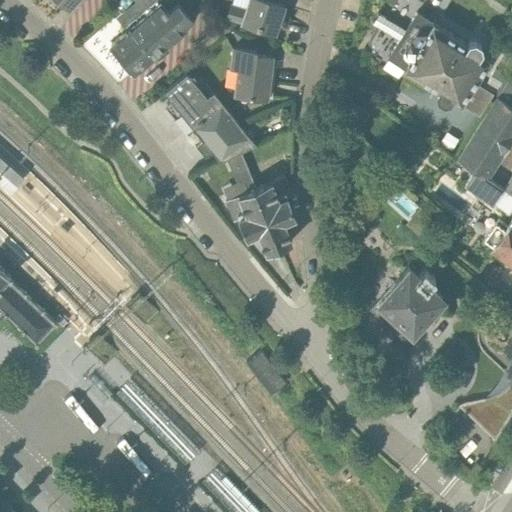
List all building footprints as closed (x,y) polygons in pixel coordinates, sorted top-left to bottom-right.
[(192,2),(190,0),(140,0),(143,3),(124,19),(128,24),(125,26),(127,28),(110,43),(135,71),(184,28),(183,27),(195,16),(187,6),(192,2)] [(275,31),(283,4),(269,0),(231,0),(226,17),(275,31)] [(406,68),(426,80),(439,89),(437,92),(438,98),(444,101),(449,100),(451,97),(461,103),(489,59),(480,53),(482,49),(481,43),(475,40),(469,41),(467,45),(434,23),(433,22),(432,22),(417,12),(405,30),(393,21),(387,30),(400,39),(388,56),(404,67),(406,68)] [(201,54),(231,30),(226,24),(223,26),(219,20),(205,31),(208,35),(194,46),(201,54)] [(267,98),(272,56),(256,54),(256,51),(232,48),(230,68),(238,68),(235,94),(267,98)] [(186,131),(222,102),(193,67),(163,91),(173,102),(167,107),(186,131)] [(511,72),(504,85),(493,102),(456,158),(476,171),(487,177),(511,138),(511,72)] [(257,145),(222,102),(186,131),(205,155),(211,150),(220,161),(226,158),(241,152),(257,145)] [(0,180),(13,193),(27,177),(0,152),(0,180)] [(230,167),(231,168),(245,162),(241,152),(226,158),(230,167)] [(465,187),(492,204),(502,189),(487,177),(476,171),(465,187)] [(284,221),(295,217),(287,197),(292,194),(285,176),(255,188),(279,246),(292,241),(284,221)] [(255,188),(250,190),(226,200),(234,218),(239,216),(247,236),(258,232),(266,251),(279,246),(255,188)] [(498,219),(484,239),(511,259),(511,220),(508,226),(498,219)] [(422,268),(417,273),(408,265),(370,308),(403,338),(442,295),(428,283),(433,277),(434,277),(436,275),(436,274),(434,273),(433,273),(427,268),(427,267),(425,265),(424,265),(422,266),(422,268)] [(0,313),(3,310),(4,312),(4,313),(4,314),(5,314),(6,314),(7,314),(22,329),(22,330),(22,331),(23,331),(24,331),(35,341),(35,342),(35,343),(36,344),(37,344),(38,344),(38,343),(38,342),(38,341),(55,323),(55,324),(56,324),(57,323),(58,322),(57,322),(57,321),(56,321),(55,321),(45,311),(45,310),(45,309),(44,309),(44,308),(43,308),(42,308),(26,294),(26,293),(26,292),(26,291),(25,291),(24,291),(9,278),(10,276),(8,274),(7,275),(4,271),(5,270),(0,266),(0,313)] [(247,362),(271,393),(286,382),(262,350),(247,362)] [(511,413),(511,377),(507,385),(501,390),(495,394),(488,397),(480,399),(472,401),(465,402),(460,404),(458,406),(496,440),(511,413)]
